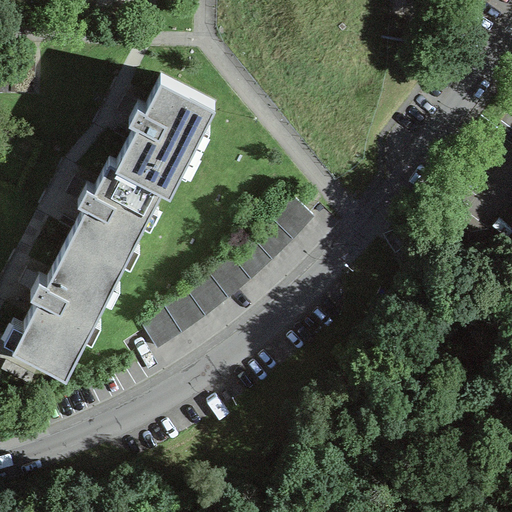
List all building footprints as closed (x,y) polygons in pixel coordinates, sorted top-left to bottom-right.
[(0,85),(11,86),(11,85),(12,56),(0,55),(0,85)] [(35,56),(12,56),(11,85),(34,85),(35,56)] [(138,117),(116,159),(163,183),(170,187),(180,168),(177,166),(187,148),(184,146),(189,137),(191,139),(202,119),(204,120),(214,101),(161,73),(146,102),(138,98),(129,115),(132,116),(133,114),(138,117)] [(87,200),(71,231),(121,256),(130,239),(133,240),(144,219),(142,218),(151,201),(153,202),(163,183),(116,159),(109,156),(94,185),(87,181),(79,197),(81,198),(82,197),(87,200)] [(291,193),(270,215),(291,236),(313,214),(291,193)] [(270,215),(251,234),(272,256),(291,236),(270,215)] [(121,256),(71,231),(48,276),(39,272),(31,288),(33,290),(34,287),(40,290),(23,321),(26,323),(17,340),(15,339),(14,341),(63,366),(71,351),(74,353),(85,332),(82,331),(92,312),(95,313),(104,294),(102,293),(111,276),(114,277),(124,258),(121,256)] [(251,234),(231,253),(250,275),(272,256),(251,234)] [(231,253),(209,270),(228,293),(250,275),(231,253)] [(209,270),(187,288),(205,311),(228,293),(209,270)] [(187,288),(163,303),(180,328),(205,311),(187,288)] [(163,303),(138,320),(155,345),(180,328),(163,303)]
